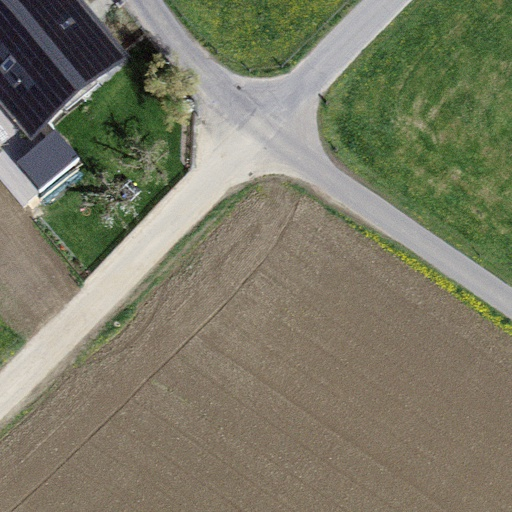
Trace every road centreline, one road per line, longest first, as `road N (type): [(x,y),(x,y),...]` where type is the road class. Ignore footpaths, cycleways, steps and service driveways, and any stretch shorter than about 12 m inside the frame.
road 1 (track): [(261,137),(0,406)]
road 2 (residential): [(511,309),(261,137)]
road 3 (residential): [(398,0),(261,137)]
road 4 (residential): [(261,137),(137,0)]
